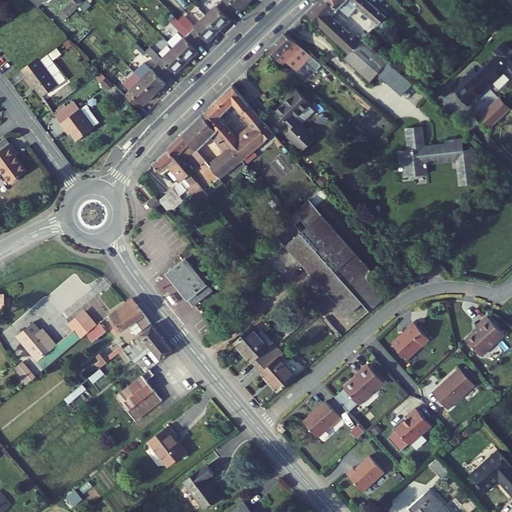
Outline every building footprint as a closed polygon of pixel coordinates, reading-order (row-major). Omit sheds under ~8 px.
[(220,0),(207,13),(221,27),(232,16),(230,13),(234,9),(225,0),(220,0)] [(225,0),(234,9),(238,5),(241,7),(248,0),(225,0)] [(321,0),(310,0),(305,6),(349,46),(363,30),(359,26),(354,30),(332,10),(321,0)] [(334,0),(321,0),(332,10),(338,3),(334,0)] [(334,0),(338,3),(340,0),(362,0),(379,15),(383,11),(370,0),(334,0)] [(64,9),(68,14),(72,10),(75,7),(71,2),(64,9)] [(207,13),(190,30),(201,41),(206,36),(209,39),(221,27),(207,13)] [(265,46),(281,60),(297,44),(309,55),(312,52),(284,27),(265,46)] [(179,28),(168,39),(175,45),(188,59),(200,48),(197,45),(201,41),(190,30),(185,35),(179,28)] [(363,30),(349,46),(343,52),(369,75),(377,67),(389,55),(367,35),(368,34),(363,30)] [(175,45),(158,62),(168,73),(175,66),(178,69),(188,59),(175,45)] [(472,103),(478,109),(511,77),(511,48),(509,45),(455,95),(467,107),(472,103)] [(46,54),(38,60),(44,68),(52,62),(46,54)] [(413,77),(389,55),(377,67),(402,90),(413,77)] [(38,60),(37,59),(29,64),(52,90),(58,86),(64,81),(65,78),(52,62),(44,68),(38,60)] [(141,78),(155,92),(169,79),(165,76),(168,73),(158,62),(141,78)] [(42,98),(52,90),(29,64),(21,71),(25,77),(23,79),(31,89),(33,87),(42,98)] [(126,93),(137,104),(143,97),(146,101),(155,92),(141,78),(126,93)] [(222,107),(239,91),(230,80),(213,97),(222,107)] [(307,100),(308,99),(294,85),(273,106),(287,120),(289,119),(295,125),(313,107),(307,100)] [(213,97),(208,102),(216,112),(222,107),(213,97)] [(477,116),(489,128),(510,109),(498,97),(477,116)] [(72,102),(54,117),(60,125),(73,114),(78,110),(72,102)] [(233,132),(216,112),(208,102),(201,109),(238,156),(272,129),(263,117),(261,118),(256,112),(233,132)] [(78,110),(73,114),(90,132),(94,129),(79,109),(78,110)] [(238,156),(201,109),(180,130),(190,143),(194,147),(208,134),(222,152),(207,164),(216,176),(240,158),(238,156)] [(78,142),(90,132),(73,114),(60,125),(65,131),(68,129),(78,142)] [(418,122),(405,123),(407,144),(398,144),(399,158),(403,158),(404,169),(426,167),(426,159),(452,156),(455,180),(470,179),(467,145),(459,146),(458,134),(441,136),(441,140),(420,142),(418,122)] [(180,130),(165,145),(166,147),(179,162),(188,155),(209,182),(216,176),(207,164),(194,147),(190,143),(180,130)] [(0,153),(11,145),(5,137),(0,140),(0,153)] [(0,153),(0,169),(12,186),(28,174),(16,157),(19,155),(11,145),(0,153)] [(149,160),(156,170),(164,164),(177,180),(182,177),(193,191),(198,187),(179,162),(166,147),(149,160)] [(168,188),(154,199),(162,209),(176,199),(168,188)] [(143,195),(147,201),(153,197),(149,191),(143,195)] [(365,305),(385,287),(313,210),(281,240),(344,308),(357,296),(365,305)] [(189,299),(208,284),(183,252),(193,244),(188,237),(175,246),(181,253),(164,266),(189,299)] [(136,304),(133,299),(111,315),(115,319),(136,304)] [(115,319),(112,322),(119,332),(129,325),(137,335),(152,323),(136,304),(115,319)] [(67,320),(79,335),(84,331),(95,323),(84,308),(67,320)] [(471,325),(458,337),(473,353),(496,332),(479,314),(469,323),(471,325)] [(36,319),(18,332),(39,360),(58,345),(47,330),(45,332),(36,319)] [(84,331),(91,341),(105,330),(98,320),(95,323),(84,331)] [(422,337),(406,320),(399,326),(400,327),(384,341),(399,358),(422,337)] [(149,351),(157,362),(173,351),(154,325),(120,350),(128,360),(133,357),(136,362),(149,351)] [(251,334),(245,329),(228,345),(250,369),(272,348),(256,330),(251,334)] [(272,348),(250,369),(271,392),(288,376),(272,358),(277,353),(272,348)] [(23,360),(15,367),(28,382),(36,375),(23,360)] [(375,381),(360,364),(349,374),(350,376),(336,388),(337,389),(327,398),(340,413),(351,403),(351,404),(375,381)] [(467,383),(452,366),(426,391),(441,408),(467,383)] [(150,367),(115,393),(133,417),(160,398),(146,379),(154,373),(150,367)] [(95,381),(104,373),(100,369),(91,377),(95,381)] [(82,384),(65,398),(69,403),(86,388),(82,384)] [(332,418),(317,402),(295,422),(310,438),(332,418)] [(424,424),(408,407),(400,415),(401,416),(389,428),(403,444),(424,424)] [(169,428),(148,442),(166,470),(184,458),(175,443),(178,441),(169,428)] [(504,497),(511,489),(511,476),(506,470),(489,451),(462,475),(477,492),(490,481),(504,497)] [(346,469),(339,475),(356,493),(377,473),(362,458),(347,471),(346,469)] [(184,479),(202,507),(219,496),(207,477),(212,474),(206,465),(184,479)] [(444,511),(423,488),(402,507),(406,511),(411,511),(415,509),(417,511),(444,511)] [(0,511),(2,511),(11,505),(0,492),(0,511)]
